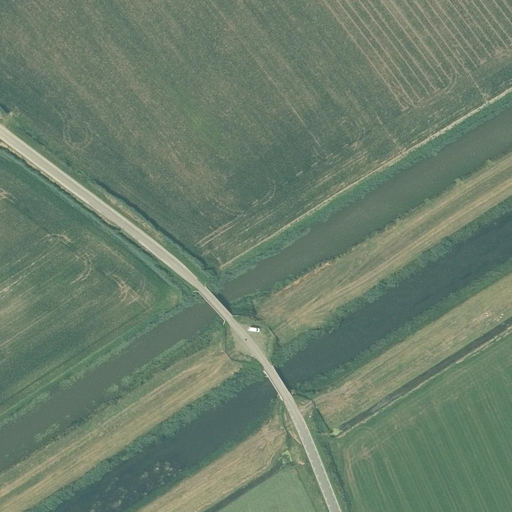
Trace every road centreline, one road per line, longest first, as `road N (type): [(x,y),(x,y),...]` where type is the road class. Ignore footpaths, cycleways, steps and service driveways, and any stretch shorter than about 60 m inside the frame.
road 1 (tertiary): [(335,511),(286,398),(231,320),(198,284),(0,135)]
road 2 (track): [(0,493),(249,344)]
road 3 (track): [(163,511),(297,419)]
